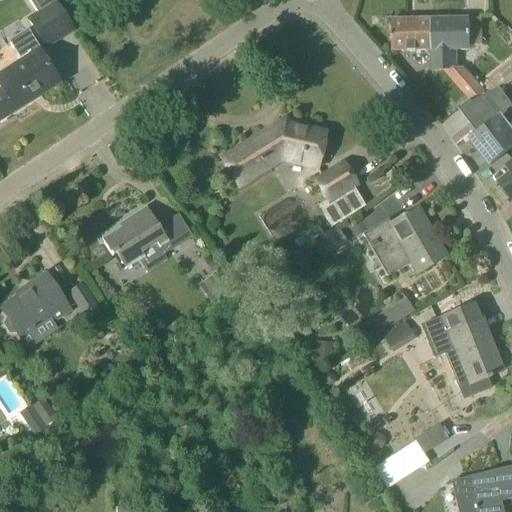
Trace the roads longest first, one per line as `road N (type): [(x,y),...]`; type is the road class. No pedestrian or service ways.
road 1 (residential): [(0,195),(291,0)]
road 2 (residential): [(511,272),(440,145),(322,0)]
